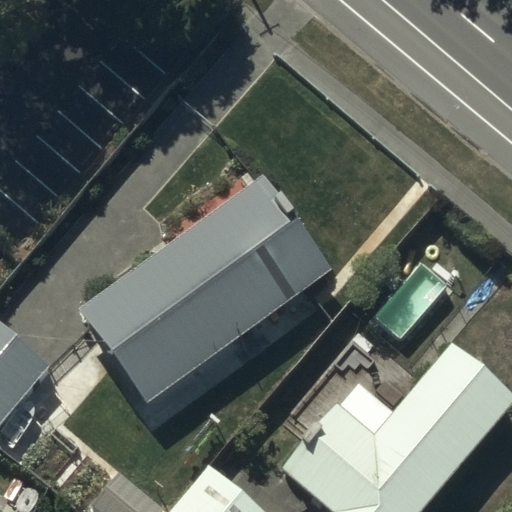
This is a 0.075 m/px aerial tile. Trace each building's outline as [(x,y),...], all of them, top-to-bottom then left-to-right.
[(331,285),(264,190),(80,319),(148,414),(331,285)] [(0,429),(50,372),(0,329),(0,429)] [(428,511),(511,414),(511,404),(453,355),(376,445),(337,412),(281,478),(320,511),(428,511)] [(248,511),(207,478),(179,511),(248,511)] [(154,511),(120,483),(95,511),(154,511)]
